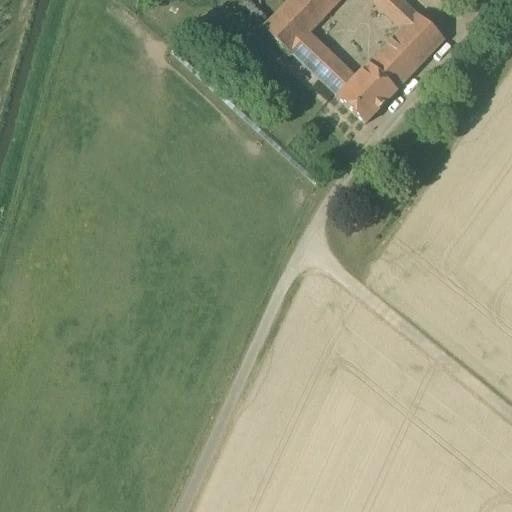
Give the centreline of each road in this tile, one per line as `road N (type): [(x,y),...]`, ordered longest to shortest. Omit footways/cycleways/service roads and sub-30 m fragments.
road 1 (unclassified): [(304,253),(343,186),(446,70),(491,0)]
road 2 (unclassified): [(186,511),(304,253)]
road 3 (unclassified): [(511,422),(304,253)]
